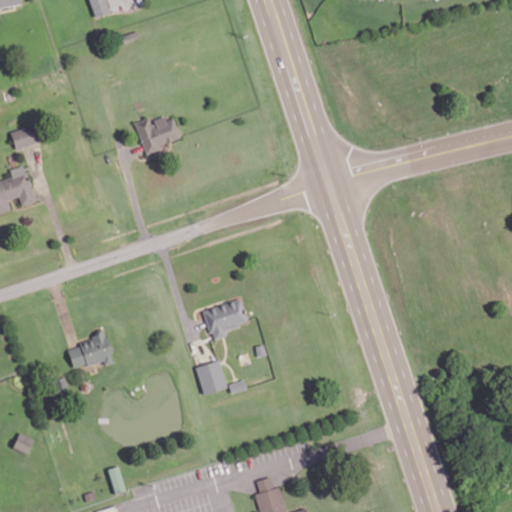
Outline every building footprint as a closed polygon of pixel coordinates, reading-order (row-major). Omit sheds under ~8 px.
[(109,12),(105,0),(88,0),(94,17),(109,12)] [(133,121),(145,152),(159,147),(157,143),(168,138),(178,135),(171,117),(164,120),(163,115),(153,118),(155,123),(151,125),(147,116),(133,121)] [(16,149),(39,141),(33,124),(10,132),(16,149)] [(0,179),(0,212),(11,209),(8,199),(18,196),(21,205),(35,201),(24,164),(9,168),(12,177),(0,179)] [(201,309),(208,331),(211,330),(214,337),(224,334),(222,328),(236,323),(236,321),(246,318),(238,296),(201,309)] [(73,368),(102,360),(103,365),(114,362),(106,334),(67,345),(73,368)] [(254,344),(256,354),(264,353),(262,343),(254,344)] [(195,366),(203,392),(225,385),(216,359),(195,366)] [(228,383),(231,391),(245,386),(242,378),(228,383)] [(107,468),(115,492),(125,489),(117,464),(107,468)] [(255,479),(259,491),(254,492),(259,511),(305,511),(304,507),(285,511),(277,486),(272,487),(269,475),(255,479)] [(83,493),(86,500),(96,496),(94,489),(83,493)]
